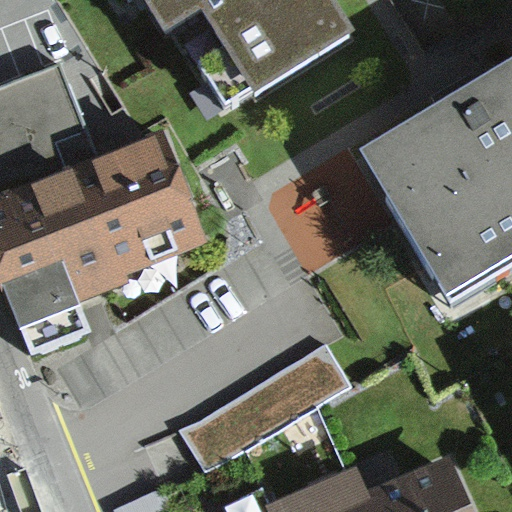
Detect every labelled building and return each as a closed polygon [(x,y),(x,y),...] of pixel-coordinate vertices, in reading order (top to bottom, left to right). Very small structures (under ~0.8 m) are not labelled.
[(127,0),(128,0),(142,0),(161,30),(178,20),(226,97),(253,80),(259,89),(353,30),(334,0),(127,0)] [(92,117),(121,110),(105,50),(76,57),(92,117)] [(450,305),(511,267),(511,61),(359,154),(450,305)] [(62,67),(0,90),(0,196),(67,169),(56,139),(85,128),(62,67)] [(0,196),(0,269),(34,350),(90,327),(82,308),(136,285),(131,274),(211,240),(164,129),(67,169),(0,196)] [(205,422),(182,433),(202,468),(241,450),(349,387),(327,348),(205,422)] [(476,511),(450,455),(373,491),(361,466),(262,511),(261,511),(254,497),(228,509),(229,511),(476,511)] [(22,511),(0,458),(0,511),(22,511)] [(164,488),(116,510),(117,511),(163,511),(174,507),(164,488)]
